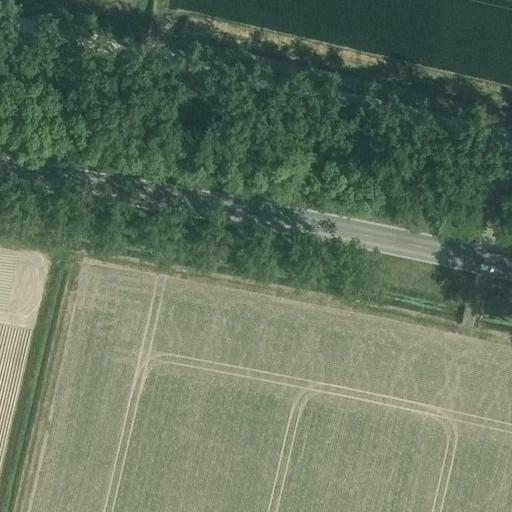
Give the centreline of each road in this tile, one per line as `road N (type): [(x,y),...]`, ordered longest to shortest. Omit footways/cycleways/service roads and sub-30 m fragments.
road 1 (unclassified): [(0,21),(511,138)]
road 2 (secondary): [(511,268),(0,170)]
road 3 (track): [(511,341),(0,244)]
road 4 (track): [(511,99),(159,17)]
road 5 (track): [(17,511),(76,255)]
road 6 (track): [(56,252),(0,499)]
road 7 (track): [(464,345),(511,144)]
